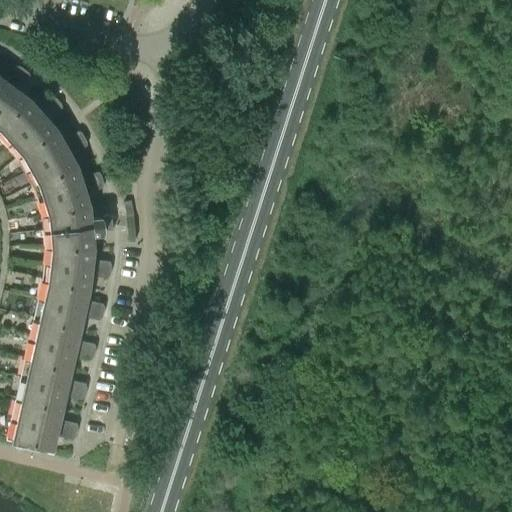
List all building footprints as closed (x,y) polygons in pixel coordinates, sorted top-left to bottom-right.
[(11,72),(18,77),(24,69),(20,66),(16,66),(11,72)] [(18,77),(25,82),(30,76),(28,72),(24,69),(18,77)] [(12,84),(18,77),(11,72),(7,78),(9,82),(12,84)] [(21,88),(25,82),(18,77),(12,84),(16,87),(21,88)] [(0,80),(0,101),(10,88),(0,80)] [(0,127),(1,128),(26,100),(10,88),(0,101),(0,127)] [(45,100),(50,106),(58,99),(54,96),(50,95),(45,100)] [(50,106),(56,112),(62,107),(61,103),(58,99),(50,106)] [(26,100),(1,128),(12,140),(40,115),(26,100)] [(43,112),(50,106),(45,100),(39,105),(40,109),(43,112)] [(50,117),(56,112),(50,106),(43,112),(46,116),(50,117)] [(23,152),(54,130),(40,115),(12,140),(23,152)] [(54,130),(23,152),(31,167),(63,148),(54,130)] [(71,134),(76,141),(84,137),(82,133),(78,130),(71,134)] [(67,146),(76,141),(71,134),(65,138),(65,142),(67,146)] [(76,141),(80,149),(86,145),(86,141),(84,137),(76,141)] [(73,152),(80,149),(76,141),(67,146),(69,150),(73,152)] [(39,181),(73,166),(63,148),(31,167),(39,181)] [(73,166),(39,181),(44,197),(80,185),(73,166)] [(90,173),(93,181),(102,178),(101,174),(97,171),(90,173)] [(83,184),(93,181),(90,173),(83,175),(82,180),(83,184)] [(93,181),(95,189),(102,187),(104,183),(102,178),(93,181)] [(88,192),(95,189),(93,181),(83,184),(85,189),(88,192)] [(49,212),(86,205),(80,185),(44,197),(49,212)] [(126,211),(133,209),(131,200),(124,201),(126,211)] [(50,229),(88,225),(86,205),(49,212),(50,229)] [(127,221),(134,220),(133,213),(133,209),(126,211),(126,215),(127,221)] [(103,233),(106,229),(113,228),(112,218),(109,214),(95,216),(93,219),(94,230),(96,234),(103,233)] [(128,231),(135,230),(135,227),(134,220),(127,221),(127,227),(128,231)] [(88,225),(50,229),(52,246),(90,246),(88,225)] [(87,266),(90,246),(52,246),(50,262),(87,266)] [(101,268),(102,260),(94,259),(92,262),(91,267),(101,268)] [(102,260),(101,268),(111,269),(111,264),(109,260),(102,260)] [(48,278),(85,287),(87,266),(50,262),(48,278)] [(100,276),(101,268),(91,267),(91,272),(92,275),(100,276)] [(101,268),(100,276),(107,277),(110,274),(111,269),(101,268)] [(80,307),(85,287),(48,278),(43,298),(80,307)] [(39,318),(76,327),(80,307),(43,298),(39,318)] [(94,310),(96,301),(88,300),(85,303),(84,307),(94,310)] [(96,301),(94,310),(103,312),(104,307),(103,303),(96,301)] [(92,318),(94,310),(84,307),(83,312),(85,316),(92,318)] [(94,310),(92,318),(99,319),(102,316),(103,312),(94,310)] [(71,347),(76,327),(39,318),(34,338),(71,347)] [(30,358),(67,366),(71,347),(34,338),(30,358)] [(85,350),(87,341),(79,340),(76,343),(75,348),(85,350)] [(87,341),(85,350),(94,352),(95,347),(94,343),(87,341)] [(83,358),(85,350),(75,348),(74,352),(76,356),(83,358)] [(85,350),(83,358),(90,359),(93,356),(94,352),(85,350)] [(62,386),(67,366),(30,358),(26,378),(62,386)] [(21,398),(58,406),(62,386),(26,378),(21,398)] [(76,389),(78,381),(70,379),(67,382),(66,387),(76,389)] [(78,381),(76,389),(86,391),(87,387),(85,383),(78,381)] [(74,397),(76,389),(66,387),(65,392),(67,396),(74,397)] [(76,389),(74,397),(81,399),(84,396),(86,391),(76,389)] [(53,426),(58,406),(21,398),(17,418),(53,426)] [(49,447),(53,426),(17,418),(12,438),(49,447)] [(67,429),(69,421),(61,419),(58,422),(57,427),(67,429)] [(69,421),(67,429),(77,431),(78,427),(76,422),(69,421)] [(65,437),(67,429),(57,427),(56,431),(58,436),(65,437)] [(67,429),(65,437),(72,439),(76,436),(77,431),(67,429)]
